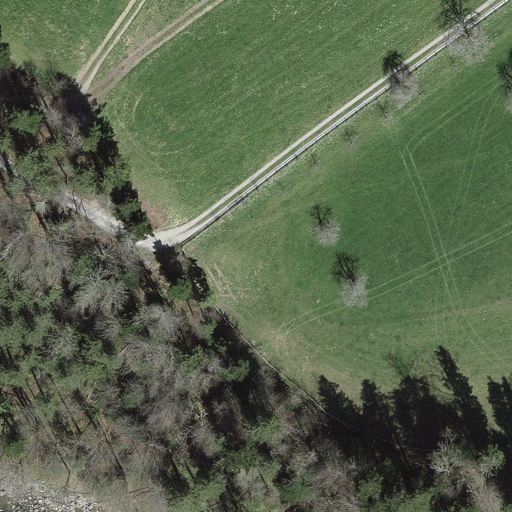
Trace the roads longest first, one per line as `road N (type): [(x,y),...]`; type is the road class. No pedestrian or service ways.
road 1 (track): [(0,158),(138,240),(170,239),(500,0)]
road 2 (track): [(139,0),(67,101),(208,0)]
